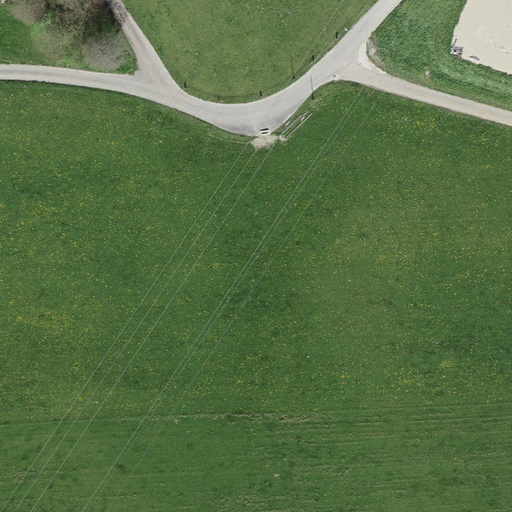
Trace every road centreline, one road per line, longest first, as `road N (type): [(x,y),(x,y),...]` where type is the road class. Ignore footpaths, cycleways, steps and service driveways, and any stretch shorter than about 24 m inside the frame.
road 1 (unclassified): [(0,71),(112,82),(237,113),(263,109),(329,65),(390,0)]
road 2 (track): [(329,65),(511,117)]
